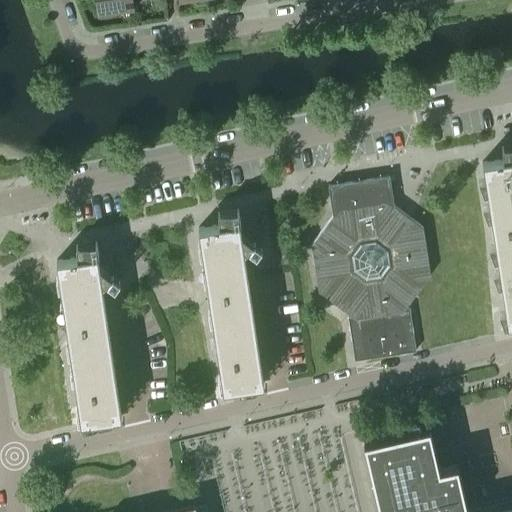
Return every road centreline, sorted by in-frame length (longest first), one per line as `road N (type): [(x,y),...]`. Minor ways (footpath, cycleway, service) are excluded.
road 1 (residential): [(0,205),(511,91)]
road 2 (residential): [(12,455),(511,348)]
road 3 (residential): [(53,0),(66,39),(86,51),(407,0)]
